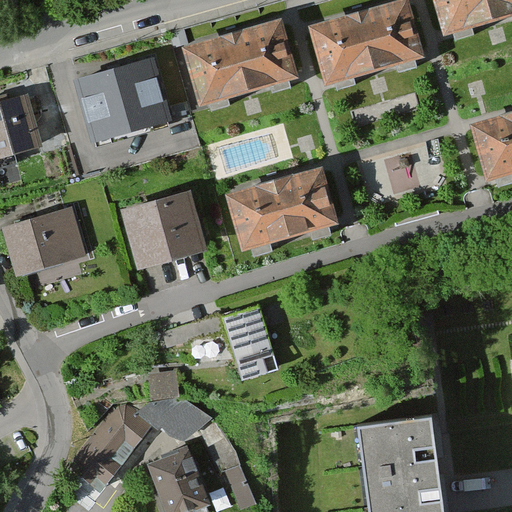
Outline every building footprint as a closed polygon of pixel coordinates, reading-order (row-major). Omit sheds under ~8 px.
[(407,0),(373,0),(305,20),(322,76),(421,47),(407,0)] [(511,0),(429,0),(437,28),(511,9),(511,0)] [(276,18),(178,45),(194,104),(292,78),(276,18)] [(154,58),(73,81),(88,135),(170,111),(154,58)] [(26,91),(0,97),(0,158),(42,147),(26,91)] [(511,107),(471,118),(486,174),(511,167),(511,107)] [(323,160),(223,186),(238,244),(338,218),(323,160)] [(187,190),(120,209),(137,266),(204,247),(187,190)] [(75,207),(8,225),(22,273),(88,255),(75,207)] [(258,303),(162,330),(167,348),(226,332),(239,377),(276,367),(258,303)] [(511,329),(496,332),(502,391),(511,390),(511,329)] [(179,390),(176,367),(149,370),(152,393),(179,390)] [(137,408),(125,402),(117,405),(70,463),(99,486),(150,421),(163,429),(168,426),(179,437),(213,414),(184,396),(180,394),(172,394),(149,398),(144,402),(137,408)] [(424,409),(345,420),(357,502),(436,491),(424,409)] [(183,511),(209,504),(188,439),(151,451),(170,511),(183,511)] [(438,511),(436,491),(357,502),(357,511),(438,511)]
